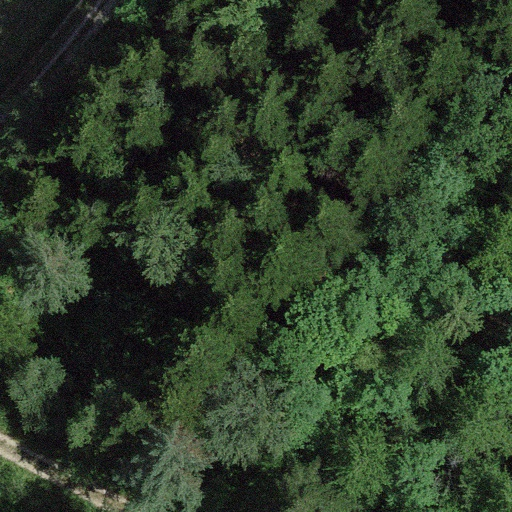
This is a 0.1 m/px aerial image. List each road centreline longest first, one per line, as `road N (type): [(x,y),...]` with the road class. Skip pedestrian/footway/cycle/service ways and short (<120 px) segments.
road 1 (track): [(131,0),(0,145)]
road 2 (track): [(139,511),(0,434)]
